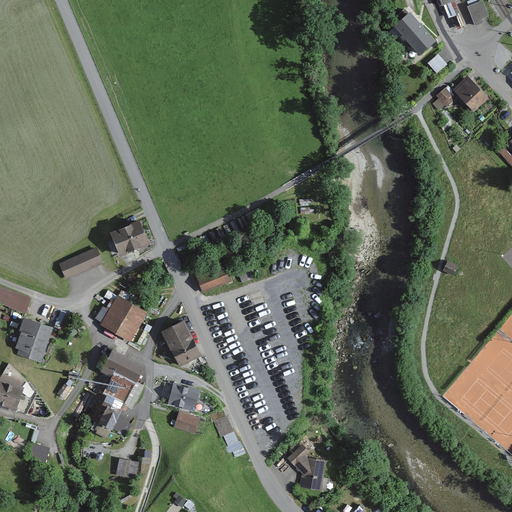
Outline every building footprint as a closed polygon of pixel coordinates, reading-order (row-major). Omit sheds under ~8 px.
[(437,0),(441,9),(462,0),(437,0)] [(482,2),(458,11),(466,31),(482,25),(480,19),(487,16),(482,2)] [(407,8),(390,23),(416,53),(433,38),(407,8)] [(437,50),(427,60),(437,71),(447,61),(437,50)] [(468,75),(452,88),(472,112),(488,98),(468,75)] [(446,87),(439,93),(446,102),(453,96),(446,87)] [(511,156),(502,145),(497,149),(511,165),(511,164),(511,156)] [(136,221),(107,233),(117,257),(147,245),(136,221)] [(96,249),(59,265),(65,280),(103,264),(96,249)] [(460,266),(447,261),(443,269),(456,275),(460,266)] [(223,263),(196,274),(203,294),(231,283),(223,263)] [(31,299),(0,288),(0,303),(26,312),(31,299)] [(148,312),(118,296),(101,326),(132,342),(148,312)] [(183,320),(160,332),(178,368),(201,356),(183,320)] [(50,329),(22,321),(12,354),(40,363),(50,329)] [(142,366),(111,352),(101,373),(109,377),(112,371),(135,381),(142,366)] [(2,378),(0,378),(0,405),(14,411),(24,380),(8,362),(2,378)] [(198,392),(171,385),(166,406),(193,413),(198,392)] [(225,412),(214,416),(221,437),(233,433),(225,412)] [(199,419),(178,413),(173,429),(194,436),(199,419)] [(31,455),(48,459),(52,444),(35,439),(31,455)] [(310,454),(301,446),(287,461),(301,475),(301,491),(323,493),(326,462),(305,458),(310,454)] [(118,471),(138,475),(141,458),(122,454),(118,471)]
